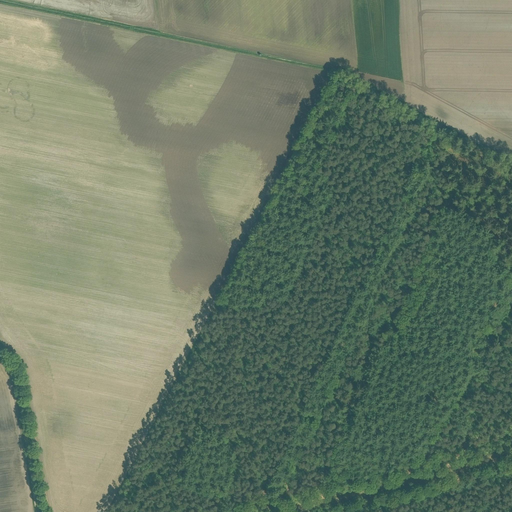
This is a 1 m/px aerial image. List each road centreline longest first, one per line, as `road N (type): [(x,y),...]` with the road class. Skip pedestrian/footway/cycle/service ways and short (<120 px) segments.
road 1 (track): [(511,454),(287,511)]
road 2 (track): [(38,511),(13,376),(0,358)]
